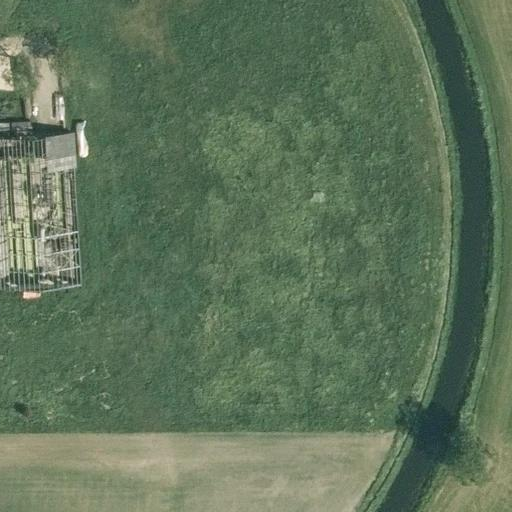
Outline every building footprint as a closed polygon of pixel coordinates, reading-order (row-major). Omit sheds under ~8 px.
[(50,0),(54,25),(122,16),(119,0),(50,0)] [(0,63),(0,93),(11,92),(6,63),(0,63)] [(3,283),(42,283),(42,251),(25,251),(25,236),(3,236),(3,283)] [(82,240),(70,241),(71,259),(82,258),(82,240)] [(123,298),(151,289),(139,250),(110,260),(123,298)]
